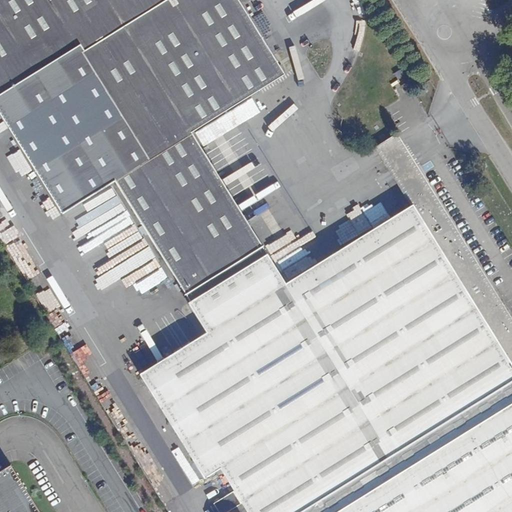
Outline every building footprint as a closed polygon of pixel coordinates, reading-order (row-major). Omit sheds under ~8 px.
[(0,0),(0,113),(62,213),(115,180),(162,256),(190,301),(269,252),(192,133),(285,75),(238,0),(0,0)] [(394,73),(397,78),(397,77),(399,79),(410,72),(406,66),(399,70),(398,71),(394,73)] [(420,87),(415,77),(401,86),(407,95),(420,87)] [(423,180),(396,136),(376,148),(404,192),(423,180)] [(140,374),(204,477),(220,467),(247,511),(511,511),(511,323),(423,180),(404,192),(411,204),(289,283),(269,252),(190,301),(189,302),(207,333),(140,374)] [(144,409),(131,415),(167,488),(180,482),(144,409)] [(172,457),(185,477),(195,471),(183,451),(172,457)] [(41,511),(11,465),(0,471),(0,511),(41,511)]
